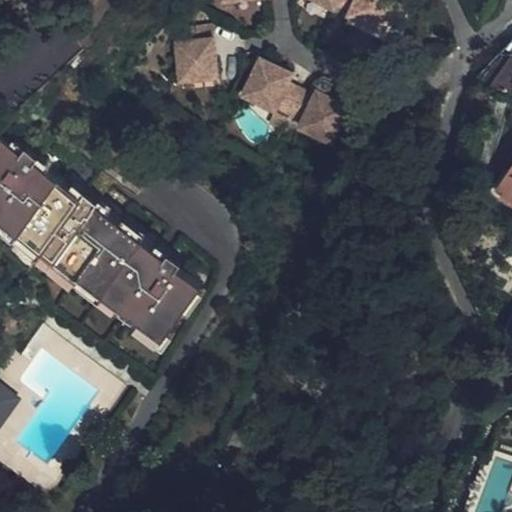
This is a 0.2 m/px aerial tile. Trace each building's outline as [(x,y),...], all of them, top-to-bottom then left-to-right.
[(312,0),(330,8),(332,5),(334,0),(312,0)] [(334,0),(332,5),(346,12),(345,15),(382,32),(396,0),(334,0)] [(216,76),(211,25),(185,28),(176,42),(177,44),(173,45),(177,80),(216,76)] [(242,96),(287,115),(299,89),(287,83),(292,71),(259,57),(242,96)] [(299,89),(287,115),(300,121),(297,129),(333,145),(349,106),(315,91),(314,95),(299,89)] [(199,281),(0,136),(0,132),(7,123),(0,117),(0,216),(161,333),(199,281)] [(511,162),(510,166),(494,190),(501,194),(511,201),(511,162)] [(511,450),(497,447),(493,464),(483,462),(470,511),(505,511),(508,505),(511,506),(511,450)]
